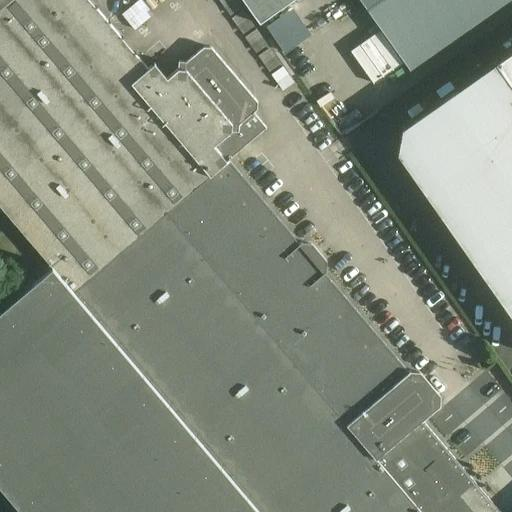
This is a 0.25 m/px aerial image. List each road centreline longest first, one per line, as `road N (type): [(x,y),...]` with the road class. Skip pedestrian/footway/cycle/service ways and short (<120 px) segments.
road 1 (unclassified): [(511,440),(455,376),(288,149),(262,82),(204,0)]
road 2 (unknown): [(511,307),(440,198),(423,139),(456,64),(511,18)]
